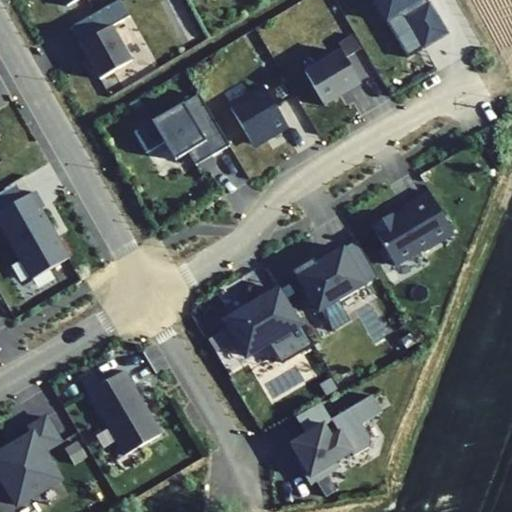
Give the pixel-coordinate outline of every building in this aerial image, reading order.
[(426,0),(374,0),(385,19),(387,21),(397,14),(406,16),(421,43),(423,47),(429,44),(435,40),(447,33),(426,0)] [(112,26),(80,45),(100,80),(132,61),(112,26)] [(340,52),(304,73),(323,107),(340,97),(339,95),(360,83),(340,52)] [(264,87),(230,108),(251,144),(263,137),(265,139),(271,136),(287,127),(264,87)] [(198,94),(153,121),(134,132),(145,153),(163,142),(174,160),(187,153),(192,160),(197,158),(208,151),(212,156),(229,146),(198,94)] [(383,220),(372,226),(395,266),(423,250),(424,252),(454,233),(429,192),(403,208),(405,212),(393,219),(392,217),(384,222),(383,220)] [(34,193),(0,212),(0,222),(33,280),(68,259),(41,211),(43,209),(34,193)] [(313,260),(293,271),(318,313),(340,299),(364,285),(343,248),(315,264),(313,260)] [(248,309),(225,323),(246,358),(277,340),(301,325),(280,290),(252,307),(248,309)] [(87,393),(125,456),(139,447),(161,434),(124,372),(89,392),(87,393)] [(329,415),(367,397),(361,385),(323,403),(329,415)] [(320,403),(296,418),(305,434),(290,443),(302,465),(299,467),(310,485),(339,469),(335,462),(351,453),(352,456),(368,447),(370,438),(361,424),(382,412),(371,396),(343,412),(330,420),(320,403)] [(60,442),(46,418),(27,429),(31,436),(0,454),(0,483),(3,482),(17,506),(59,481),(42,453),(60,442)]
